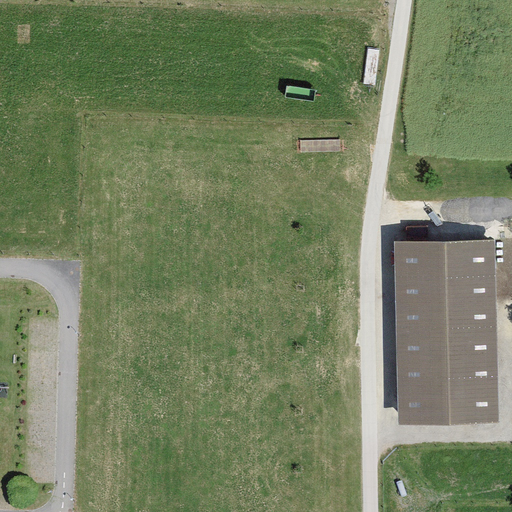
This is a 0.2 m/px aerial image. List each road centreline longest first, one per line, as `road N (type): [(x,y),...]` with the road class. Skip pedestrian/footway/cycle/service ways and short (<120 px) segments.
road 1 (track): [(368,511),(373,226),(404,0)]
road 2 (residential): [(62,511),(72,336),(64,296),(43,275),(0,272)]
